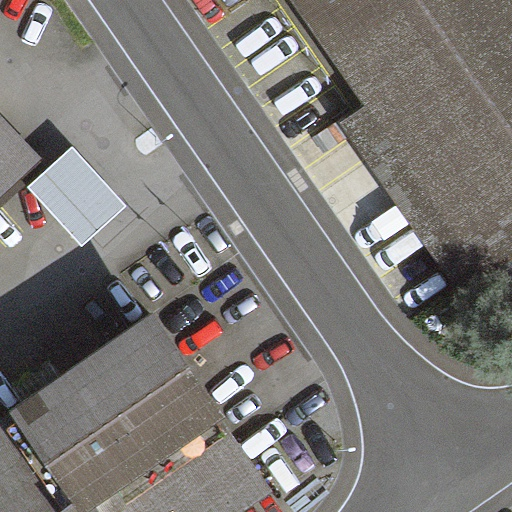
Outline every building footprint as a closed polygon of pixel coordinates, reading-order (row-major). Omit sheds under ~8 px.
[(511,0),(295,0),(474,270),(511,245),(511,0)] [(0,182),(27,157),(0,127),(0,182)] [(124,206),(75,147),(33,182),(82,241),(124,206)] [(76,511),(97,511),(221,426),(151,326),(13,422),(76,511)] [(97,511),(76,511),(13,422),(0,431),(0,511),(230,511),(264,488),(221,426),(97,511)]
